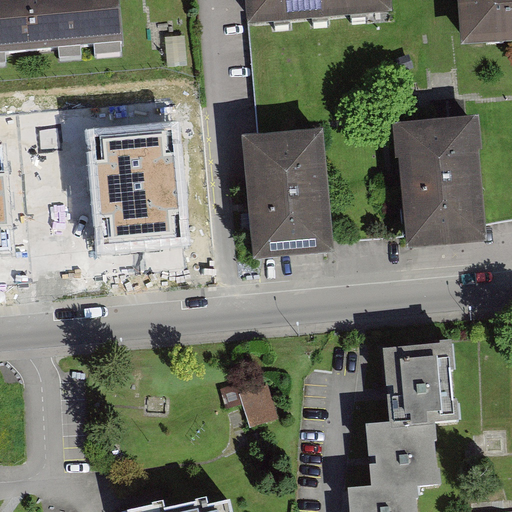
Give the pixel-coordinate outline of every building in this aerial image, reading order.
[(120,0),(0,0),(0,49),(124,40),(120,0)] [(394,23),(391,0),(244,0),(248,36),(394,23)] [(511,0),(462,0),(468,49),(511,44),(511,0)] [(213,251),(206,103),(172,105),(179,253),(213,251)] [(476,124),(397,132),(410,259),(490,251),(476,124)] [(322,128),(243,136),(256,263),(336,254),(322,128)] [(102,137),(0,145),(0,274),(50,271),(51,280),(100,277),(104,233),(114,233),(102,137)] [(455,348),(386,353),(392,427),(372,429),(376,493),(355,495),(356,511),(422,511),(420,486),(442,485),(438,424),(460,422),(455,348)] [(255,432),(283,419),(268,385),(240,397),(255,432)] [(233,511),(232,505),(209,511),(208,502),(197,505),(198,509),(185,511),(164,511),(164,507),(153,510),(153,511),(233,511)]
